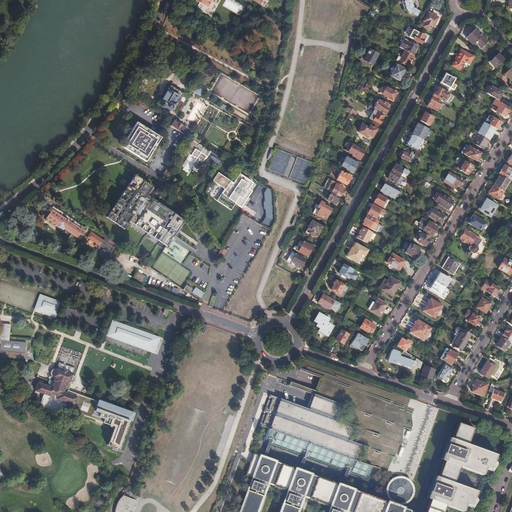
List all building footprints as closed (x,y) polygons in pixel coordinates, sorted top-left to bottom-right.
[(195,0),(196,0),(201,3),(198,7),(210,14),(218,0),(217,0),(195,0)] [(411,0),(403,0),(403,1),(406,11),(416,17),(419,11),(413,8),(414,7),(412,2),(411,1),(411,0)] [(428,12),(423,22),(425,23),(422,27),(430,32),(435,23),(436,24),(439,18),(428,12)] [(476,42),(481,47),(488,41),(475,28),(466,37),(473,44),(476,42)] [(413,29),(409,37),(422,44),(426,36),(413,29)] [(404,38),(399,48),(405,51),(414,55),(419,46),(404,38)] [(461,49),(456,58),(464,63),(465,61),(470,63),(474,56),(461,49)] [(363,61),(364,60),(373,65),(378,54),(370,50),(367,55),(364,53),(360,60),(363,61)] [(414,55),(405,51),(401,57),(398,56),(396,60),(405,66),(407,64),(408,65),(414,55)] [(488,62),(494,69),(504,59),(498,53),(488,62)] [(464,63),(456,58),(452,65),(460,70),(464,63)] [(397,64),(391,76),(400,80),(406,69),(397,64)] [(455,78),(446,72),(438,86),(448,91),(449,88),(450,87),(453,82),(455,78)] [(194,85),(191,91),(200,96),(204,91),(194,85)] [(383,95),(393,100),(397,93),(387,87),(383,95)] [(491,87),(487,94),(496,99),(498,101),(502,94),(491,87)] [(173,92),(169,89),(161,102),(162,102),(161,103),(161,104),(160,104),(160,105),(161,106),(162,107),(163,107),(164,107),(165,107),(165,106),(165,105),(170,109),(172,106),(174,107),(177,101),(175,100),(176,98),(180,101),(182,96),(179,94),(181,91),(175,88),(173,92)] [(433,96),(441,101),(443,97),(446,92),(439,88),(437,91),(436,90),(433,96)] [(431,108),(436,111),(441,103),(432,98),(427,106),(431,109),(431,108)] [(384,113),(385,114),(388,110),(386,109),(387,107),(386,106),(387,105),(384,103),(385,101),(383,100),(382,101),(379,99),(375,108),(384,113)] [(498,101),(496,99),(493,104),(498,107),(495,111),(504,117),(509,108),(500,103),(500,102),(498,101)] [(375,108),(369,105),(368,108),(373,111),(372,113),(375,115),(373,120),(380,124),(382,119),(381,119),(384,113),(375,108)] [(420,121),(429,126),(433,117),(425,112),(420,121)] [(493,118),(488,126),(495,130),(496,130),(500,123),(493,118)] [(173,122),(170,121),(167,123),(170,126),(182,134),(185,129),(181,126),(182,126),(177,123),(177,124),(173,121),(173,122)] [(422,140),(423,140),(429,129),(417,123),(411,134),(422,140)] [(377,129),(370,125),(368,127),(363,124),(358,132),(367,137),(368,134),(372,137),(377,129)] [(480,135),(488,140),(495,130),(488,126),(486,124),(480,135)] [(136,125),(124,144),(146,158),(158,139),(136,125)] [(480,135),(477,133),(473,140),(476,142),(475,145),(482,149),(488,140),(480,135)] [(422,140),(411,134),(406,144),(417,150),(422,140)] [(203,147),(197,143),(194,149),(191,147),(193,143),(190,142),(188,145),(187,144),(184,148),(188,151),(188,150),(192,153),(191,155),(196,158),(197,157),(203,161),(204,158),(205,158),(209,153),(205,151),(203,155),(199,153),(203,147)] [(361,158),(365,150),(350,142),(346,150),(352,154),(352,155),(356,158),(357,156),(361,158)] [(480,153),(468,146),(463,154),(475,161),(480,153)] [(414,155),(402,149),(400,152),(402,153),(400,157),(411,164),(414,159),(412,159),(414,155)] [(212,156),(209,161),(218,166),(221,162),(212,156)] [(348,160),(345,158),(341,166),(348,170),(349,169),(353,171),(358,162),(350,157),(348,160)] [(467,175),(472,166),(458,158),(453,166),(467,175)] [(391,171),(399,176),(404,168),(396,164),(394,167),(393,166),(391,171)] [(499,173),(509,179),(511,174),(509,173),(511,169),(504,165),(499,173)] [(456,184),(459,186),(460,186),(461,186),(462,186),(462,185),(463,185),(463,184),(463,183),(463,182),(463,181),(462,181),(462,180),(446,170),(442,176),(446,178),(443,182),(454,189),(456,184)] [(341,171),(337,179),(346,184),(350,176),(341,171)] [(395,183),(399,176),(391,171),(388,175),(389,175),(388,178),(395,183)] [(226,189),(218,201),(231,210),(237,200),(243,204),(252,191),(249,189),(253,183),(240,174),(234,184),(231,182),(230,183),(225,181),(226,179),(219,175),(215,182),(226,189)] [(134,175),(107,217),(124,228),(129,220),(167,245),(184,219),(146,194),(151,186),(134,175)] [(502,191),(508,180),(499,175),(493,185),(502,191)] [(394,196),(398,189),(387,183),(383,191),(394,196)] [(332,192),(339,196),(344,188),(336,184),(332,192)] [(503,191),(502,191),(493,185),(488,193),(498,199),(500,196),(503,191)] [(335,204),(339,196),(332,192),(327,200),(335,204)] [(438,204),(447,209),(453,201),(443,195),(443,196),(439,193),(435,200),(438,203),(438,204)] [(373,202),(382,207),(386,199),(378,194),(373,202)] [(486,199),(480,208),(486,211),(485,213),(490,216),(496,205),(486,199)] [(325,202),(322,200),(319,205),(317,204),(315,207),(315,208),(313,213),(320,217),(321,215),(326,218),(331,209),(324,205),(325,202)] [(379,221),(385,211),(372,203),(367,214),(379,221)] [(86,230),(54,207),(46,218),(63,230),(64,227),(80,239),(86,230)] [(428,216),(439,222),(444,215),(432,208),(428,216)] [(369,228),(372,230),(375,225),(377,222),(373,220),(365,216),(363,220),(363,221),(361,224),(369,228)] [(469,223),(483,232),(487,224),(473,216),(469,223)] [(416,220),(414,224),(422,229),(427,220),(421,217),(419,222),(416,220)] [(312,220),(306,231),(314,236),(315,233),(319,235),(323,226),(312,220)] [(422,230),(431,235),(437,227),(428,221),(422,230)] [(358,233),(356,237),(366,244),(369,239),(372,232),(363,227),(360,233),(358,233)] [(475,235),(465,229),(459,239),(460,240),(460,241),(460,243),(462,244),(464,243),(464,242),(469,245),(468,248),(468,252),(473,255),(476,254),(478,250),(478,246),(481,240),(474,236),(475,235)] [(411,241),(418,245),(420,243),(425,246),(430,237),(418,230),(411,241)] [(116,245),(105,238),(103,241),(91,233),(87,238),(99,246),(95,252),(106,259),(113,248),(116,245)] [(299,246),(296,250),(307,256),(312,246),(304,242),(301,247),(299,246)] [(350,251),(349,252),(347,255),(347,257),(357,263),(357,261),(361,263),(368,250),(355,243),(350,251)] [(404,252),(414,258),(420,249),(410,243),(404,252)] [(295,254),(292,252),(287,261),(291,264),(291,265),(293,266),(294,265),(300,268),(305,259),(295,254)] [(386,263),(398,270),(404,261),(392,253),(386,263)] [(442,269),(452,275),(455,270),(456,271),(458,267),(457,267),(459,264),(449,258),(442,269)] [(497,268),(508,274),(511,266),(511,261),(509,259),(507,261),(503,258),(497,268)] [(348,277),(353,280),(355,276),(354,275),(356,271),(343,264),(338,272),(341,274),(340,275),(343,277),(344,276),(344,277),(348,279),(348,277)] [(439,272),(434,281),(444,287),(449,279),(439,272)] [(381,289),(387,293),(389,290),(393,293),(399,283),(389,277),(381,289)] [(481,288),(493,296),(498,288),(491,283),(486,279),(481,288)] [(330,289),(339,294),(344,285),(335,280),(330,289)] [(444,287),(434,281),(429,289),(440,295),(444,287)] [(183,290),(188,294),(192,288),(187,284),(183,290)] [(204,293),(195,287),(192,292),(201,298),(204,293)] [(61,301),(40,294),(34,310),(55,317),(61,301)] [(317,302),(329,309),(334,300),(322,294),(317,302)] [(475,307),(485,313),(491,303),(481,298),(475,307)] [(368,309),(379,316),(386,304),(377,299),(374,303),(372,302),(368,309)] [(441,306),(430,299),(422,311),(434,319),(436,314),(437,315),(438,314),(439,314),(440,313),(440,312),(440,311),(439,310),(441,306)] [(465,319),(474,325),(479,317),(476,316),(477,314),(472,312),(472,313),(467,310),(464,315),(466,317),(465,319)] [(318,331),(327,336),(333,325),(327,322),(331,316),(326,313),(325,316),(319,313),(314,321),(318,323),(316,326),(320,328),(318,331)] [(360,327),(369,333),(375,325),(365,319),(360,327)] [(160,337),(112,320),(106,336),(154,353),(160,337)] [(430,328),(417,320),(409,333),(422,341),(425,337),(426,337),(427,337),(428,336),(429,335),(429,334),(428,333),(430,328)] [(0,353),(25,355),(26,344),(9,343),(11,327),(0,325),(0,342),(1,342),(0,353)] [(454,332),(454,334),(457,336),(466,341),(470,334),(461,329),(461,330),(457,327),(454,332)] [(335,339),(343,344),(348,334),(341,329),(335,339)] [(509,342),(510,343),(511,339),(511,332),(511,331),(511,330),(509,329),(508,330),(506,329),(501,337),(509,342)] [(350,344),(361,351),(367,340),(356,333),(350,344)] [(466,341),(457,336),(452,344),(461,349),(466,341)] [(509,342),(501,337),(496,344),(504,349),(509,342)] [(396,346),(405,351),(410,342),(406,339),(405,341),(401,338),(396,346)] [(457,354),(449,349),(443,358),(451,363),(457,354)] [(411,356),(409,354),(403,352),(402,354),(392,350),(387,361),(398,366),(399,365),(406,367),(406,368),(410,369),(411,366),(413,367),(413,366),(420,368),(422,362),(416,358),(415,361),(410,359),(411,356)] [(479,373),(488,378),(490,374),(493,376),(496,371),(493,369),(495,366),(491,364),(493,360),(490,359),(488,362),(487,361),(479,373)] [(437,376),(445,381),(453,368),(444,363),(437,376)] [(49,414),(50,415),(51,415),(52,415),(53,415),(54,415),(54,414),(55,414),(55,413),(62,415),(65,407),(67,408),(68,406),(66,405),(66,403),(75,406),(78,398),(65,393),(67,388),(69,384),(70,383),(71,384),(73,384),(74,383),(75,383),(76,381),(76,380),(76,379),(75,378),(74,377),(72,376),(75,369),(60,364),(57,371),(55,370),(53,371),(52,372),(52,373),(51,374),(52,375),(52,377),(53,377),(54,378),(55,378),(55,379),(54,383),(50,382),(48,388),(39,385),(36,394),(39,396),(40,394),(45,395),(41,408),(48,411),(48,412),(48,413),(49,414)] [(420,375),(430,379),(434,369),(424,366),(420,375)] [(471,392),(483,396),(487,384),(476,379),(471,392)] [(497,391),(493,390),(492,392),(490,397),(500,401),(501,397),(503,397),(503,396),(502,395),(503,393),(497,391)] [(269,428),(356,460),(356,457),(357,458),(361,447),(360,447),(361,445),(347,439),(348,438),(353,427),(352,427),(353,425),(338,420),(339,418),(340,418),(344,407),(343,407),(344,405),(316,395),(315,397),(313,396),(309,407),(311,408),(310,410),(272,396),(271,397),(274,399),(270,410),(267,409),(266,413),(268,414),(264,425),(262,424),(261,426),(269,428)] [(97,410),(132,422),(135,413),(100,401),(99,401),(97,400),(95,406),(97,407),(97,410)] [(80,410),(87,412),(89,403),(81,401),(80,410)] [(84,436),(122,449),(127,435),(89,422),(84,436)] [(473,427),(458,422),(453,437),(449,436),(441,459),(444,460),(438,476),(435,474),(427,497),(430,498),(425,511),(443,511),(446,504),(460,509),(463,502),(468,504),(473,500),(473,499),(474,498),(474,497),(473,497),(473,496),(475,489),(454,481),(460,466),(481,473),(484,465),(490,467),(494,464),(495,463),(495,462),(495,461),(494,460),(496,453),(468,443),(473,427)] [(372,466),(356,460),(269,428),(264,442),(367,479),(372,466)] [(409,511),(410,509),(254,453),(246,476),(347,511),(409,511)] [(406,479),(405,478),(404,478),(402,478),(401,478),(398,478),(396,478),(395,479),(393,480),(392,481),(391,482),(390,484),(389,486),(388,487),(388,489),(388,491),(388,493),(389,495),(390,496),(391,497),(392,499),(393,500),(395,501),(398,502),(401,502),(403,502),(405,501),(407,500),(408,499),(410,498),(411,495),(412,494),(412,491),(412,490),(412,487),(412,486),(411,484),(410,482),(408,480),(406,479)] [(267,486),(253,481),(251,489),(264,493),(267,486)] [(258,511),(264,496),(248,491),(241,511),(258,511)] [(302,498),(289,494),(286,501),(299,506),(302,498)] [(115,511),(134,511),(139,501),(122,495),(115,511)]
